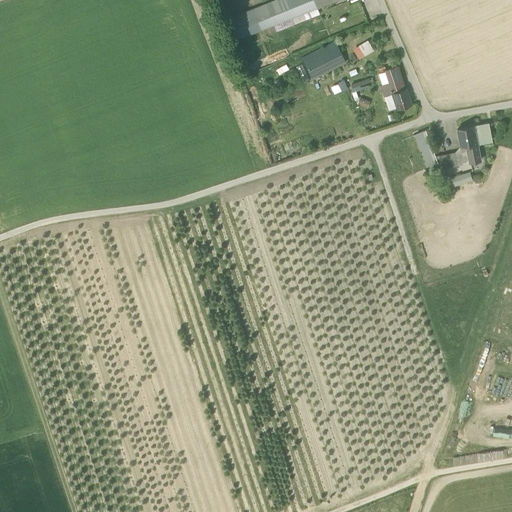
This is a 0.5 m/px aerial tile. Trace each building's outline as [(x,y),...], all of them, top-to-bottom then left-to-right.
[(279,0),(272,0),(223,20),(224,23),(250,12),(258,31),(262,29),(255,10),(279,0)] [(279,0),(255,10),(262,29),(322,6),(319,0),(279,0)] [(224,23),(231,42),(258,31),(250,12),(224,23)] [(358,46),(364,56),(374,50),(368,40),(358,46)] [(301,58),(312,78),(345,61),(334,41),(301,58)] [(385,70),(389,83),(396,80),(400,91),(405,89),(397,66),(385,70)] [(406,89),(405,89),(400,91),(396,80),(389,83),(392,93),(396,106),(397,108),(411,104),(406,89)] [(384,96),(385,95),(392,93),(389,83),(381,85),(384,96)] [(396,106),(392,93),(385,95),(389,108),(396,106)] [(488,123),(473,125),(477,144),(489,141),(488,135),(490,134),(488,123)] [(480,160),(477,144),(473,125),(457,129),(460,146),(466,145),(469,162),(480,160)] [(414,135),(425,162),(435,156),(425,130),(424,130),(414,134),(413,134),(412,135),(413,135),(414,136),(414,135)] [(460,146),(456,152),(458,164),(469,162),(466,145),(460,146)] [(440,168),(458,164),(456,152),(436,156),(440,168)] [(438,165),(435,156),(425,162),(428,169),(438,165)] [(446,179),(448,187),(472,180),(469,172),(446,179)]
